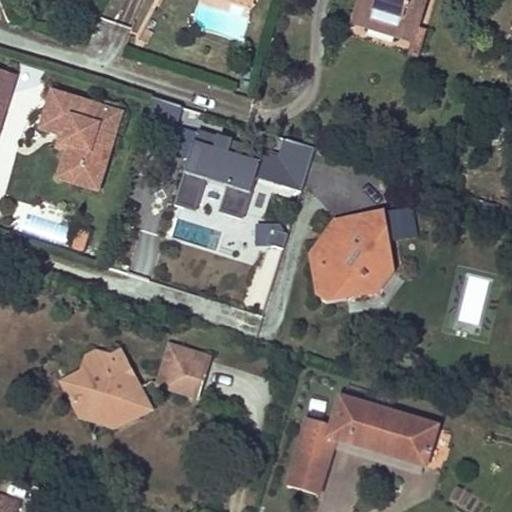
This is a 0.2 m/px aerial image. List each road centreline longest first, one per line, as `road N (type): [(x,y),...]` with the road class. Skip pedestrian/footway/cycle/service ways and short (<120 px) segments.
road 1 (unknown): [(0,27),(223,95)]
road 2 (unknown): [(227,511),(243,420),(224,387)]
